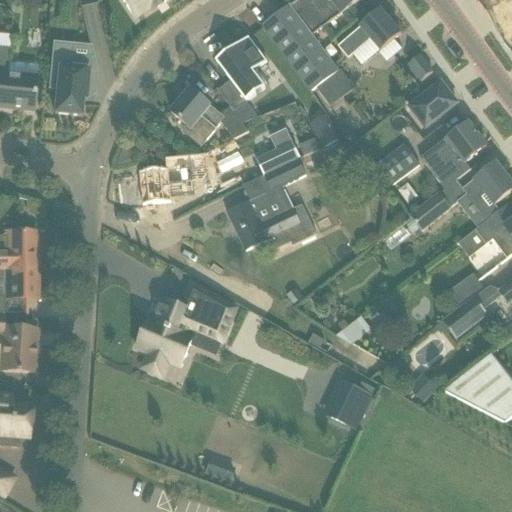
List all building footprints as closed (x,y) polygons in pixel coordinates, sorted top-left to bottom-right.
[(120,0),(134,20),(150,9),(152,12),(170,0),(169,0),(120,0)] [(301,0),(263,28),(275,44),(311,93),(316,90),(325,83),(338,74),(311,39),(352,8),(363,0),(301,0)] [(511,0),(498,0),(504,8),(503,9),(511,20),(511,18),(511,0)] [(380,53),(386,49),(401,36),(380,12),(365,25),(347,41),(338,49),(348,61),(371,42),(380,53)] [(0,109),(33,113),(36,79),(37,67),(8,64),(9,50),(11,37),(0,35),(0,109)] [(247,102),(267,87),(256,72),(267,63),(249,39),(216,63),(231,83),(218,93),(230,109),(234,114),(248,104),(247,102)] [(53,45),(49,90),(50,91),(56,91),(54,115),(80,118),(81,101),(85,101),(86,92),(94,93),(96,73),(90,48),(72,46),(53,45)] [(420,58),(408,67),(421,83),(433,74),(420,58)] [(325,83),(316,90),(330,109),(339,102),(325,83)] [(441,84),(409,109),(426,130),(457,105),(441,84)] [(234,114),(230,109),(221,116),(191,91),(171,114),(206,143),(221,125),(233,142),(249,135),(242,126),(234,114)] [(310,126),(325,148),(340,138),(326,116),(310,126)] [(420,161),(444,192),(470,172),(465,165),(487,149),(468,124),(420,161)] [(277,152),(256,163),(263,178),(298,161),(300,161),(286,131),(271,138),(277,152)] [(377,174),(389,190),(389,191),(420,169),(405,148),(374,170),(377,174)] [(179,170),(159,172),(139,174),(143,207),(163,205),(172,203),(170,192),(192,190),(191,184),(202,183),(206,179),(204,157),(178,160),(179,170)] [(298,161),(263,178),(270,193),(271,194),(283,189),(306,178),(298,161)] [(473,205),(475,204),(490,222),(500,214),(495,207),(511,193),(511,185),(496,165),(463,191),(473,205)] [(368,204),(389,190),(377,174),(357,189),(368,204)] [(245,205),(227,214),(246,252),(264,244),(266,242),(272,254),(291,245),(293,249),(317,237),(302,206),(293,210),(283,189),(271,194),(270,193),(249,203),(245,205)] [(438,196),(409,219),(421,234),(451,212),(438,196)] [(500,214),(490,222),(476,233),(487,248),(493,243),(507,262),(511,258),(511,214),(507,208),(500,214)] [(0,270),(2,270),(2,271),(36,271),(36,235),(3,235),(3,237),(0,237),(0,270)] [(2,270),(0,270),(0,300),(16,301),(36,301),(36,271),(2,271),(2,270)] [(447,295),(459,311),(475,301),(485,294),(473,277),(447,295)] [(511,281),(497,293),(509,308),(511,304),(511,281)] [(148,321),(136,350),(149,356),(143,370),(163,379),(169,364),(182,369),(186,359),(190,348),(196,334),(222,345),(236,311),(210,296),(191,285),(180,309),(163,302),(154,323),(148,321)] [(296,291),(288,298),(294,306),(302,299),(296,291)] [(475,301),(459,311),(442,324),(456,342),(489,318),(475,301)] [(37,333),(17,331),(0,330),(1,318),(0,317),(0,345),(1,346),(0,363),(0,372),(34,375),(37,333)] [(330,319),(323,324),(328,331),(335,326),(330,319)] [(361,320),(336,339),(351,347),(370,332),(361,320)] [(314,336),(309,345),(319,351),(324,342),(314,336)] [(444,394),(505,426),(511,420),(511,383),(492,358),(444,394)] [(409,392),(424,406),(437,391),(423,377),(409,392)] [(339,384),(327,409),(335,412),(330,422),(356,434),(361,423),(372,400),(371,399),(375,392),(361,386),(358,393),(339,384)] [(0,448),(18,450),(19,440),(29,440),(32,409),(11,407),(11,399),(0,398),(0,448)] [(0,496),(2,498),(13,481),(0,472),(0,496)]
